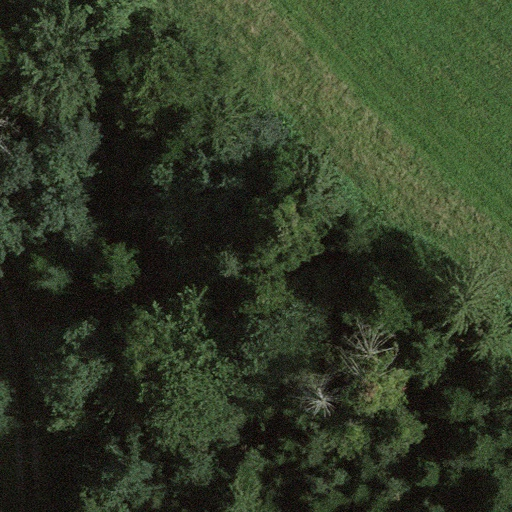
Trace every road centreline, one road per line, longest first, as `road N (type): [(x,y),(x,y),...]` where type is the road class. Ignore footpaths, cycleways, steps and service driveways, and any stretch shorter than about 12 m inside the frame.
road 1 (track): [(4,290),(155,269),(511,357)]
road 2 (track): [(17,511),(0,279)]
